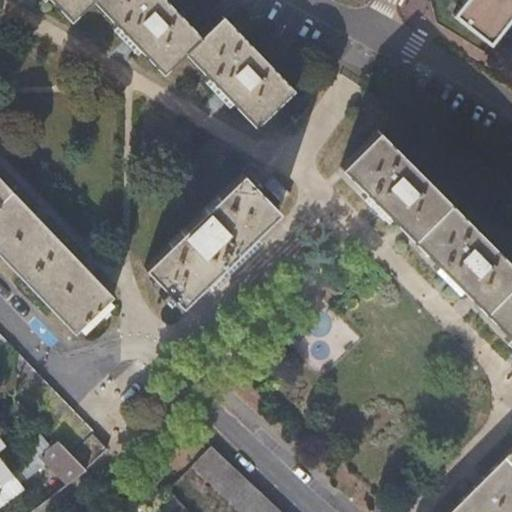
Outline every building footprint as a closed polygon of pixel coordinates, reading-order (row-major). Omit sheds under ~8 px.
[(48,0),(69,21),(74,16),(90,0),(113,24),(109,27),(133,52),(137,49),(161,73),(182,53),(205,76),(201,80),(225,105),(229,101),(254,126),(292,90),(220,15),(199,35),(164,0),(48,0)] [(511,11),(511,0),(469,0),(501,25),(511,11)] [(511,264),(387,140),(376,129),(338,166),(356,183),(363,190),(359,194),(384,218),(387,215),(435,262),(431,265),(455,289),(459,286),(506,333),(502,337),(511,346),(511,264)] [(152,275),(156,279),(165,288),(159,293),(167,302),(173,296),(181,305),(205,281),(254,234),(278,210),(276,207),(290,193),(271,173),(257,187),(254,184),(249,179),(241,171),(143,266),(152,275)] [(253,176),(249,179),(254,184),(258,181),(253,176)] [(31,211),(0,178),(0,256),(73,332),(112,295),(92,274),(81,263),(41,221),(31,211)] [(34,208),(31,211),(41,221),(44,218),(34,208)] [(257,237),(254,234),(205,281),(209,284),(257,237)] [(84,260),(81,263),(92,274),(95,271),(84,260)] [(56,439),(84,468),(103,450),(90,436),(92,434),(90,432),(88,434),(0,341),(0,380),(17,399),(56,439)] [(167,490),(170,487),(165,483),(196,453),(172,428),(143,456),(118,481),(120,483),(144,506),(147,510),(167,490)] [(106,448),(92,434),(90,436),(103,450),(106,448)] [(0,459),(0,446),(4,444),(0,439),(0,483),(12,474),(0,459)] [(45,462),(66,483),(84,468),(56,439),(39,455),(21,469),(25,474),(30,471),(31,473),(45,462)] [(511,511),(511,444),(482,475),(472,485),(471,486),(445,511),(511,511)] [(282,511),(210,446),(191,466),(240,511),(282,511)] [(21,469),(20,468),(12,474),(0,483),(0,484),(12,500),(33,484),(25,474),(21,469)] [(468,481),(472,485),(482,475),(478,471),(468,481)] [(188,511),(167,490),(147,510),(149,511),(188,511)]
